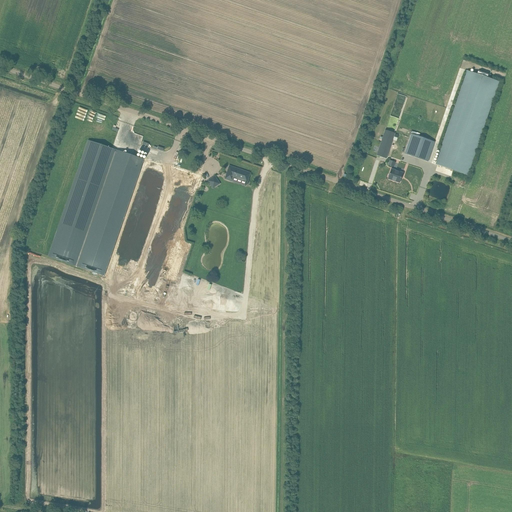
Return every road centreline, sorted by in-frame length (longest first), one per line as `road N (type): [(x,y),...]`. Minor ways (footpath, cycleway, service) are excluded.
road 1 (unclassified): [(511,238),(0,65)]
road 2 (track): [(282,511),(289,163)]
